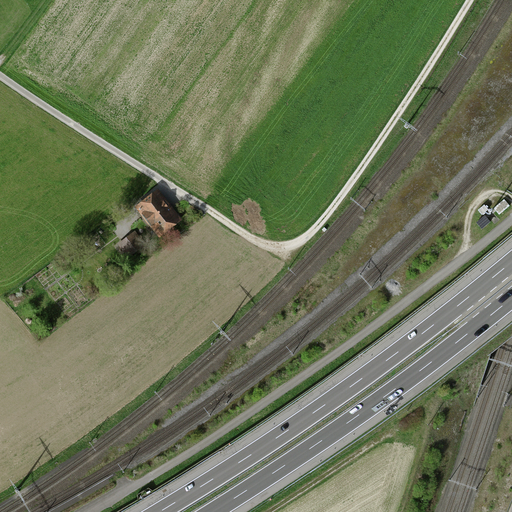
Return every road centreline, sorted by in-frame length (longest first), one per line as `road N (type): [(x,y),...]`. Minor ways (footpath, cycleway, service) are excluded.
road 1 (motorway): [(511,261),(366,375),(159,511)]
road 2 (track): [(214,213),(265,244),(306,237),(469,0)]
road 3 (motorway): [(212,511),(383,397),(511,297)]
road 4 (residential): [(0,75),(214,213)]
road 5 (track): [(268,511),(398,429)]
